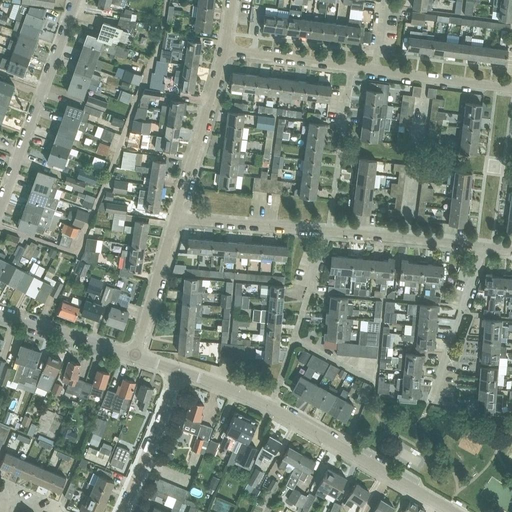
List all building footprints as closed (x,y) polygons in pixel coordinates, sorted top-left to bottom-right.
[(21,0),(21,4),(40,7),(53,9),(54,0),(21,0)] [(124,7),(125,6),(126,0),(98,0),(97,6),(109,10),(110,3),(124,7)] [(350,11),(350,9),(351,0),(348,0),(343,0),(343,4),(346,5),(346,11),(350,11)] [(355,19),(361,19),(363,2),(351,0),(350,9),(350,11),(349,18),(355,19)] [(425,10),(426,3),(432,4),(432,0),(413,0),(413,8),(425,10)] [(511,8),(511,0),(493,0),(493,6),(511,8)] [(472,15),(473,4),(466,3),(464,15),(472,15)] [(36,16),(40,7),(21,4),(20,4),(14,19),(17,20),(40,28),(42,29),(44,23),(43,23),(44,19),(36,16)] [(214,8),(198,6),(196,17),(212,19),(214,8)] [(511,14),(511,8),(493,6),(492,11),(499,12),(498,19),(511,21),(511,14)] [(169,14),(173,15),(174,14),(181,15),(181,11),(174,10),(174,7),(170,7),(169,14)] [(120,18),(130,20),(132,10),(125,9),(124,13),(121,13),(120,18)] [(288,17),(286,34),(298,35),(300,19),(301,11),(290,9),(288,17)] [(277,10),(277,16),(274,32),(286,34),(288,17),(284,17),(284,11),(277,10)] [(425,14),(412,12),(411,24),(423,25),(424,19),(425,14)] [(274,32),(277,16),(264,14),(262,30),(274,32)] [(212,19),(196,17),(195,30),(211,32),(212,19)] [(349,18),(348,25),(346,41),(358,43),(361,19),(349,18)] [(103,23),(98,38),(117,45),(119,39),(124,41),(128,32),(133,33),(137,22),(119,19),(116,27),(113,26),(103,23)] [(298,35),(310,37),(312,20),(300,19),(298,35)] [(36,38),(40,28),(17,20),(13,30),(21,32),(36,38)] [(310,37),(322,38),(324,22),(312,20),(310,37)] [(247,33),(258,34),(259,22),(249,21),(247,33)] [(322,38),(334,40),(336,23),(324,22),(322,38)] [(334,40),(346,41),(348,25),(336,23),(334,40)] [(167,31),(164,49),(173,50),(179,52),(199,55),(201,42),(191,41),(188,40),(187,44),(187,45),(179,44),(179,46),(171,45),(172,38),(176,39),(176,33),(167,31)] [(371,32),(364,31),(363,42),(370,43),(371,32)] [(432,53),(433,40),(426,39),(427,32),(422,31),(421,38),(420,51),(432,53)] [(33,47),(36,38),(21,32),(17,42),(33,47)] [(87,34),(84,44),(101,50),(101,49),(126,58),(129,49),(118,45),(117,45),(98,38),(87,34)] [(469,58),(470,45),(472,36),(465,35),(464,44),(458,43),(456,56),(469,58)] [(420,51),(421,38),(409,37),(407,50),(420,51)] [(35,48),(33,47),(17,42),(10,40),(7,49),(14,51),(30,57),(31,53),(33,54),(35,48)] [(444,55),(446,42),(433,40),(432,53),(444,55)] [(456,56),(458,43),(446,42),(444,55),(456,56)] [(80,53),(97,59),(100,50),(84,44),(80,53)] [(481,59),(482,46),(470,45),(469,58),(481,59)] [(493,61),(495,48),(482,46),(481,59),(493,61)] [(507,50),(497,48),(495,48),(493,61),(506,63),(507,50)] [(161,49),(160,61),(169,62),(171,63),(173,51),(173,50),(164,49),(161,49)] [(14,51),(11,60),(26,66),(30,57),(14,51)] [(179,52),(178,58),(185,59),(184,65),(197,67),(199,55),(179,52)] [(94,69),(97,59),(80,53),(77,63),(94,69)] [(137,62),(146,66),(150,57),(140,53),(137,62)] [(26,66),(11,60),(7,70),(23,76),(26,66)] [(158,61),(156,73),(164,74),(167,74),(169,62),(160,61),(158,61)] [(101,77),(92,73),(94,69),(77,63),(74,72),(100,81),(101,77)] [(176,70),(175,76),(195,79),(197,67),(184,65),(183,71),(176,70)] [(122,79),(138,85),(142,75),(125,69),(122,79)] [(98,87),(100,81),(74,72),(70,81),(87,87),(89,83),(98,87)] [(153,72),(151,89),(160,91),(164,91),(166,83),(162,83),(164,74),(156,73),(153,72)] [(230,89),(243,91),(245,74),(233,72),(230,89)] [(257,75),(245,74),(243,91),(255,92),(257,75)] [(257,75),(255,92),(267,94),(270,77),(257,75)] [(175,76),(174,82),(182,84),(181,90),(183,90),(193,92),(195,79),(175,76)] [(282,78),(270,77),(267,94),(279,95),(282,78)] [(294,80),(282,78),(279,95),(292,97),(294,80)] [(0,91),(11,95),(14,85),(0,80),(0,91)] [(306,82),(294,80),(292,97),(304,98),(306,82)] [(87,87),(70,81),(67,91),(84,97),(87,87)] [(122,81),(120,87),(128,90),(130,84),(122,81)] [(306,82),(304,98),(316,100),(318,83),(306,82)] [(384,84),(369,82),(368,90),(383,92),(384,84)] [(331,85),(318,83),(316,100),(329,102),(331,85)] [(420,97),(421,87),(413,86),(412,96),(415,96),(420,97)] [(432,98),(435,99),(436,89),(434,88),(428,87),(428,91),(427,98),(432,98)] [(144,88),(141,99),(149,101),(150,97),(159,99),(160,91),(151,89),(144,88)] [(132,94),(121,90),(117,99),(129,103),(132,94)] [(366,90),(364,102),(381,104),(381,102),(383,92),(366,90)] [(11,95),(0,91),(0,101),(7,105),(11,95)] [(408,102),(407,108),(413,108),(415,96),(412,96),(403,94),(402,101),(408,102)] [(85,103),(105,110),(108,103),(88,95),(85,103)] [(432,98),(431,111),(437,111),(438,106),(443,107),(444,100),(435,99),(432,98)] [(161,111),(181,115),(182,110),(185,111),(186,103),(183,103),(183,102),(171,100),(170,106),(162,104),(161,111)] [(387,105),(381,104),(364,102),(363,114),(380,116),(385,117),(387,105)] [(465,103),(464,115),(481,117),(482,105),(465,103)] [(64,114),(87,122),(90,114),(99,117),(101,111),(85,105),(83,110),(67,104),(64,114)] [(411,121),(413,108),(407,108),(401,107),(400,119),(411,121)] [(160,116),(159,124),(167,125),(180,127),(181,115),(161,111),(160,116)] [(441,125),(442,118),(443,113),(437,112),(437,111),(431,111),(429,123),(441,125)] [(228,112),(226,124),(243,126),(244,114),(228,112)] [(88,122),(87,122),(64,114),(61,123),(76,129),(85,132),(88,122)] [(380,116),(363,114),(361,127),(378,129),(380,116)] [(479,130),(481,117),(464,115),(462,127),(479,130)] [(134,119),(132,131),(141,133),(149,134),(151,123),(134,119)] [(410,133),(411,121),(400,119),(399,125),(405,126),(404,132),(410,133)] [(307,135),(324,137),(325,125),(308,122),(307,135)] [(76,129),(61,123),(57,133),(73,138),(76,129)] [(94,134),(100,136),(102,126),(96,124),(94,134)] [(241,139),(243,126),(226,124),(224,136),(241,139)] [(178,139),(180,127),(167,125),(165,137),(178,139)] [(383,129),(378,129),(361,127),(360,139),(382,142),(383,129)] [(460,140),(477,142),(479,130),(462,127),(460,140)] [(115,133),(110,131),(103,128),(100,138),(111,142),(115,133)] [(130,131),(126,149),(138,151),(141,133),(132,131),(130,131)] [(410,133),(404,132),(403,138),(397,137),(396,144),(408,145),(410,133)] [(69,148),(73,138),(57,133),(54,142),(69,148)] [(322,149),(324,137),(307,135),(305,147),(322,149)] [(156,144),(155,148),(163,150),(164,150),(167,150),(176,152),(178,139),(165,137),(157,136),(156,144)] [(241,139),(224,136),(223,149),(240,151),(241,139)] [(476,154),(477,142),(460,140),(459,152),(476,154)] [(433,142),(427,141),(426,148),(438,149),(439,143),(433,142)] [(69,148),(54,142),(50,151),(66,157),(68,153),(76,156),(78,151),(69,148)] [(98,147),(108,151),(110,146),(100,142),(98,147)] [(108,151),(98,147),(96,152),(106,156),(108,151)] [(322,149),(305,147),(304,159),(321,161),(322,149)] [(238,163),(240,151),(223,149),(221,161),(238,163)] [(63,167),(66,157),(50,151),(47,161),(63,167)] [(123,151),(121,168),(129,169),(135,171),(151,173),(164,175),(166,162),(156,161),(153,160),(152,168),(141,166),(136,166),(136,162),(137,153),(123,151)] [(279,163),(280,156),(274,155),(273,162),(272,167),(280,168),(280,163),(279,163)] [(90,167),(101,171),(105,160),(94,156),(90,167)] [(376,161),(367,160),(357,158),(356,167),(358,167),(357,172),(375,174),(376,161)] [(319,174),(321,161),(304,159),(302,171),(319,174)] [(244,165),(238,164),(238,163),(221,161),(219,161),(218,167),(220,168),(220,173),(236,175),(243,176),(244,165)] [(393,170),(399,171),(400,171),(399,177),(404,178),(406,165),(394,163),(393,170)] [(422,181),(428,181),(429,175),(435,175),(436,169),(424,167),(422,181)] [(77,178),(95,184),(98,175),(83,170),(82,172),(79,171),(77,178)] [(38,172),(35,181),(59,189),(60,185),(57,184),(59,179),(54,177),(55,177),(38,171),(38,172)] [(317,186),(319,174),(302,171),(300,184),(317,186)] [(373,187),(375,174),(357,172),(356,171),(355,180),(356,180),(356,185),(373,187)] [(453,185),(470,187),(472,187),(473,179),(471,178),(472,174),(455,171),(453,185)] [(162,187),(164,175),(151,173),(149,185),(162,187)] [(235,188),(236,178),(236,175),(220,173),(218,185),(235,188)] [(267,192),(273,193),(275,180),(276,180),(277,173),(271,173),(270,180),(268,179),(267,192)] [(82,192),(86,183),(67,176),(64,184),(74,187),(73,189),(82,192)] [(252,190),(261,191),(262,179),(260,178),(254,177),(252,190)] [(392,183),(391,189),(403,191),(404,178),(399,177),(398,183),(392,183)] [(126,194),(128,182),(127,182),(114,180),(112,192),(126,194)] [(281,194),(282,184),(283,181),(276,180),(275,180),(273,193),(281,194)] [(59,200),(62,191),(59,189),(35,181),(33,186),(30,185),(28,189),(59,200)] [(422,181),(420,194),(432,195),(433,188),(427,187),(428,181),(422,181)] [(317,186),(300,184),(300,189),(296,189),(294,190),(294,195),(299,196),(316,198),(317,186)] [(373,187),(356,185),(354,184),(353,193),(355,193),(354,197),(371,200),(373,187)] [(149,185),(148,191),(140,189),(139,196),(160,199),(162,187),(149,185)] [(451,198),(469,200),(470,200),(471,192),(470,191),(470,187),(453,185),(451,198)] [(55,209),(59,200),(28,189),(27,193),(30,194),(28,200),(55,209)] [(403,191),(391,189),(391,196),(396,196),(396,203),(401,204),(403,191)] [(106,191),(105,199),(113,200),(114,193),(106,191)] [(432,195),(420,194),(419,206),(425,207),(426,200),(432,201),(432,195)] [(158,212),(160,199),(139,196),(137,203),(146,204),(145,210),(158,212)] [(370,213),(371,200),(354,197),(352,197),(351,206),(353,206),(352,211),(370,213)] [(450,211),(467,213),(469,213),(470,205),(468,204),(469,200),(451,198),(450,211)] [(91,209),(94,203),(88,200),(85,199),(82,205),(91,209)] [(23,204),(22,208),(52,219),(55,209),(28,200),(26,205),(23,204)] [(99,210),(108,211),(126,214),(127,206),(101,202),(99,210)] [(401,204),(396,203),(395,210),(388,209),(387,216),(399,217),(401,204)] [(424,214),(425,207),(419,206),(417,220),(429,221),(430,214),(424,214)] [(49,228),(52,219),(22,208),(21,212),(23,213),(21,218),(49,228)] [(70,210),(68,214),(87,220),(89,213),(78,209),(76,213),(70,210)] [(450,211),(449,214),(448,224),(467,226),(468,217),(466,217),(467,213),(450,211)] [(122,231),(133,233),(146,235),(148,222),(135,220),(134,227),(123,225),(125,215),(108,212),(107,218),(113,219),(111,229),(122,231)] [(86,221),(87,220),(68,214),(67,218),(73,220),(72,224),(82,228),(85,221),(86,221)] [(49,228),(21,218),(18,228),(17,227),(17,228),(34,234),(35,231),(43,233),(45,228),(49,229),(49,228)] [(65,233),(64,234),(72,238),(74,239),(78,228),(64,223),(61,231),(65,233)] [(19,238),(7,233),(4,243),(15,247),(19,238)] [(144,247),(146,235),(133,233),(131,245),(144,247)] [(69,248),(72,238),(64,234),(64,235),(62,235),(59,244),(69,248)] [(87,238),(85,250),(98,252),(100,253),(102,240),(87,238)] [(200,252),(201,239),(188,238),(187,251),(200,252)] [(212,253),(213,240),(201,239),(200,252),(212,253)] [(225,241),(213,240),(212,253),(224,254),(225,241)] [(236,255),(238,242),(225,241),(224,254),(223,262),(229,262),(230,255),(236,255)] [(31,259),(36,248),(38,245),(31,242),(24,256),(31,259)] [(250,243),(238,242),(236,255),(249,257),(250,243)] [(262,245),(250,243),(249,257),(261,258),(262,245)] [(11,264),(7,262),(0,275),(0,277),(8,282),(19,261),(25,248),(18,245),(14,254),(15,255),(11,264)] [(131,245),(130,252),(123,251),(122,257),(125,257),(142,260),(144,247),(131,245)] [(273,259),(274,246),(262,245),(261,258),(273,259)] [(287,247),(274,246),(273,259),(286,260),(287,247)] [(36,248),(31,259),(30,261),(34,263),(41,250),(36,248)] [(51,249),(48,254),(54,257),(56,251),(51,249)] [(96,262),(98,252),(85,250),(83,261),(91,263),(91,261),(96,262)] [(75,258),(60,252),(58,257),(73,262),(75,258)] [(335,279),(340,280),(342,256),(337,256),(337,253),(332,253),(330,272),(335,273),(335,279)] [(347,274),(351,274),(352,255),(348,254),(348,257),(342,256),(340,280),(346,280),(347,274)] [(357,255),(352,255),(351,274),(356,275),(356,280),(360,281),(362,258),(357,258),(357,255)] [(368,259),(362,258),(360,281),(366,281),(367,275),(371,276),(373,257),(368,256),(368,259)] [(140,272),(142,260),(125,257),(123,269),(120,269),(119,275),(132,277),(133,271),(140,272)] [(378,257),(373,257),(371,276),(377,276),(376,282),(381,283),(383,260),(377,260),(378,257)] [(392,278),(393,269),(394,259),(388,258),(388,261),(383,260),(381,283),(387,283),(387,277),(392,278)] [(410,286),(412,263),(407,262),(407,260),(402,259),(400,279),(399,279),(398,285),(399,286),(405,287),(405,285),(410,286)] [(80,260),(75,272),(85,276),(90,264),(80,260)] [(25,271),(20,269),(23,263),(19,261),(8,282),(17,287),(25,271)] [(199,261),(199,269),(198,269),(198,275),(210,276),(210,270),(202,270),(203,261),(199,261)] [(418,263),(412,263),(410,286),(416,286),(416,280),(421,280),(422,261),(418,261),(418,263)] [(427,262),(422,261),(421,280),(425,281),(425,287),(430,288),(432,265),(427,264),(427,262)] [(438,265),(432,265),(430,288),(429,296),(430,296),(429,301),(440,302),(440,297),(435,296),(436,282),(442,283),(443,263),(438,263),(438,265)] [(183,272),(184,265),(175,264),(174,270),(183,272)] [(39,265),(34,276),(26,291),(35,296),(43,280),(40,279),(45,268),(39,265)] [(223,277),(223,271),(223,265),(220,265),(219,271),(210,270),(210,276),(223,277)] [(34,276),(25,271),(17,287),(26,291),(34,276)] [(491,300),(496,300),(498,277),(492,276),(493,274),(487,273),(486,293),(491,293),(491,300)] [(503,277),(498,277),(496,300),(502,301),(502,294),(506,295),(508,275),(503,275),(503,277)] [(45,276),(43,280),(35,296),(44,301),(48,292),(51,293),(50,294),(56,297),(63,284),(57,281),(56,281),(45,276)] [(210,280),(198,279),(184,278),(183,291),(202,292),(205,293),(205,286),(209,287),(210,280)] [(97,319),(101,310),(102,305),(93,301),(96,293),(99,294),(101,287),(89,283),(87,290),(90,291),(87,300),(86,299),(81,314),(97,319)] [(102,303),(109,305),(114,288),(106,285),(101,302),(102,302),(102,303)] [(284,286),(274,285),(271,285),(270,293),(262,292),(262,297),(283,299),(284,286)] [(128,305),(117,302),(121,290),(114,288),(109,305),(108,307),(111,307),(106,322),(123,328),(128,312),(126,311),(128,305)] [(201,304),(202,292),(183,291),(182,303),(201,304)] [(221,306),(224,306),(230,307),(232,294),(226,294),(222,293),(221,306)] [(233,307),(240,308),(242,308),(243,295),(241,295),(235,295),(233,307)] [(330,302),(329,307),(353,309),(354,303),(347,303),(348,298),(328,296),(327,302),(330,302)] [(63,299),(61,305),(57,315),(74,321),(82,300),(73,297),(71,302),(63,299)] [(282,311),(283,299),(262,297),(261,303),(269,304),(268,310),(282,311)] [(385,312),(390,313),(391,312),(393,313),(395,303),(386,302),(385,306),(385,312)] [(201,304),(182,303),(181,315),(201,317),(202,305),(201,304)] [(439,306),(420,305),(414,304),(413,315),(436,317),(436,311),(439,312),(439,306)] [(353,314),(353,309),(329,307),(329,313),(326,312),(326,317),(353,320),(353,319),(346,318),(346,314),(353,314)] [(280,324),(282,311),(268,310),(262,309),(261,322),(280,324)] [(200,329),(201,317),(181,315),(180,328),(200,329)] [(412,325),(437,327),(438,322),(435,322),(436,317),(413,315),(412,320),(412,325)] [(352,324),(353,320),(326,317),(325,322),(328,322),(327,328),(351,330),(351,324),(352,324)] [(221,331),(222,331),(228,332),(229,319),(223,319),(222,319),(221,331)] [(239,320),(232,319),(231,331),(238,332),(238,325),(249,326),(249,321),(239,320)] [(485,330),(509,332),(509,326),(503,326),(504,321),(483,319),(483,324),(486,325),(485,330)] [(379,332),(380,326),(380,323),(373,321),(368,321),(367,331),(379,332)] [(280,324),(261,322),(260,328),(267,328),(266,335),(279,336),(280,324)] [(437,332),(437,327),(412,325),(412,329),(411,335),(434,337),(435,332),(437,332)] [(200,330),(200,329),(180,328),(179,340),(199,342),(200,336),(198,336),(198,329),(200,330)] [(351,330),(327,328),(327,333),(324,333),(324,338),(334,339),(344,340),(350,340),(350,335),(351,330)] [(379,337),(379,332),(367,331),(359,330),(358,333),(362,339),(366,339),(366,345),(371,345),(378,346),(379,337)] [(509,337),(509,332),(485,330),(485,335),(482,335),(482,340),(502,342),(502,336),(509,337)] [(231,331),(230,344),(236,344),(244,345),(250,345),(250,339),(242,339),(242,340),(237,340),(238,332),(231,331)] [(278,348),(279,336),(266,335),(265,347),(278,348)] [(416,346),(426,347),(436,348),(436,343),(434,343),(434,337),(411,335),(411,340),(417,340),(416,346)] [(198,350),(199,342),(179,340),(178,353),(196,354),(196,350),(198,350)] [(502,346),(502,342),(482,340),(481,345),(484,345),(483,350),(507,352),(508,346),(502,346)] [(236,344),(230,344),(227,344),(225,356),(235,357),(236,344)] [(15,388),(18,382),(23,369),(30,348),(21,345),(15,361),(19,362),(16,372),(13,380),(11,387),(15,388)] [(278,348),(265,347),(264,360),(277,361),(278,348)] [(381,358),(380,362),(386,362),(391,363),(391,358),(391,357),(387,357),(388,347),(381,347),(381,356),(381,358)] [(27,376),(30,366),(35,367),(40,351),(30,348),(23,369),(18,382),(25,384),(28,376),(27,376)] [(305,364),(310,354),(303,350),(297,360),(305,364)] [(507,352),(483,350),(483,356),(480,356),(480,361),(500,362),(501,357),(507,357),(507,352)] [(399,358),(398,363),(421,365),(422,360),(424,360),(425,355),(415,354),(405,353),(405,358),(399,357),(399,358)] [(309,381),(312,376),(315,369),(321,359),(312,354),(306,365),(308,366),(302,377),(300,376),(292,391),(301,396),(309,381)] [(49,356),(36,386),(49,392),(62,361),(49,356)] [(321,359),(315,369),(318,371),(322,374),(328,363),(321,359)] [(80,396),(82,391),(85,381),(78,379),(79,373),(78,373),(80,364),(69,360),(62,382),(68,384),(65,392),(80,397),(80,396)] [(421,371),(421,365),(398,363),(398,368),(404,369),(404,374),(423,376),(423,371),(421,371)] [(334,377),(337,373),(339,368),(330,364),(329,365),(324,375),(332,380),(334,377)] [(0,383),(5,385),(10,368),(4,366),(0,378),(0,383)] [(500,369),(489,368),(479,367),(479,372),(482,372),(481,378),(505,380),(505,374),(499,373),(500,369)] [(35,384),(39,372),(33,370),(29,382),(35,384)] [(82,391),(80,396),(87,399),(89,395),(94,397),(101,399),(104,388),(106,383),(109,374),(97,370),(94,379),(92,384),(85,381),(82,391)] [(342,370),(339,375),(344,378),(344,377),(347,373),(342,370)] [(422,381),(423,376),(404,374),(403,378),(397,378),(396,384),(419,386),(420,380),(422,381)] [(101,406),(119,412),(124,396),(130,398),(135,382),(123,378),(121,386),(119,385),(116,393),(107,390),(101,406)] [(504,385),(505,380),(481,378),(481,383),(478,383),(478,388),(498,389),(499,384),(504,385)] [(318,386),(309,381),(301,396),(310,401),(318,386)] [(372,386),(364,382),(357,399),(365,402),(372,386)] [(390,383),(384,382),(378,382),(378,387),(377,393),(389,394),(390,383)] [(63,386),(56,383),(52,392),(59,395),(63,386)] [(142,399),(139,408),(145,411),(153,388),(141,384),(137,397),(142,399)] [(396,384),(396,388),(402,389),(402,395),(398,395),(397,401),(416,403),(417,396),(421,397),(422,391),(419,391),(419,386),(396,384)] [(318,406),(327,391),(318,386),(310,401),(318,406)] [(498,394),(498,389),(478,388),(477,392),(480,393),(479,398),(503,400),(503,395),(498,394)] [(336,395),(327,410),(336,415),(344,400),(349,392),(343,389),(338,397),(336,395)] [(336,395),(327,391),(318,406),(327,410),(336,395)] [(502,405),(503,400),(479,398),(479,403),(476,403),(476,409),(481,409),(486,409),(494,410),(496,410),(502,411),(502,405)] [(353,405),(344,400),(336,415),(345,420),(353,405)] [(184,423),(191,425),(192,423),(199,425),(200,424),(200,423),(203,414),(201,414),(203,405),(191,401),(184,423)] [(136,410),(130,407),(129,407),(124,423),(136,427),(138,419),(134,418),(136,410)] [(4,423),(9,424),(13,414),(8,412),(4,423)] [(231,450),(246,417),(235,412),(220,445),(231,450)] [(25,415),(21,424),(28,427),(32,417),(25,415)] [(98,417),(88,441),(98,445),(107,421),(98,417)] [(257,422),(246,417),(231,450),(238,453),(234,461),(235,461),(234,463),(250,470),(255,459),(252,458),(256,448),(247,444),(257,422)] [(12,419),(10,424),(17,428),(20,422),(12,419)] [(0,438),(4,440),(10,426),(0,422),(0,438)] [(32,423),(27,434),(32,436),(37,425),(32,423)] [(201,424),(200,423),(200,424),(199,425),(200,426),(197,437),(204,440),(208,441),(212,427),(201,424)] [(65,428),(62,435),(69,438),(71,430),(65,428)] [(23,441),(25,437),(18,434),(15,433),(14,437),(17,438),(16,438),(23,441)] [(270,459),(274,453),(281,442),(269,435),(263,446),(262,446),(258,454),(255,461),(260,464),(264,457),(268,460),(270,459)] [(39,436),(38,439),(55,445),(56,442),(39,436)] [(204,454),(205,451),(209,441),(208,441),(204,440),(197,437),(192,450),(199,453),(204,454)] [(210,440),(209,441),(205,451),(212,454),(215,456),(218,450),(216,449),(219,444),(210,440)] [(103,441),(98,450),(88,445),(84,452),(105,462),(113,446),(103,441)] [(110,463),(122,468),(129,450),(117,445),(110,463)] [(289,447),(284,455),(283,457),(284,458),(278,467),(283,470),(288,462),(295,466),(302,454),(289,447)] [(396,456),(415,467),(422,454),(412,449),(410,453),(401,448),(396,456)] [(0,466),(10,471),(16,457),(6,452),(0,465),(0,466)] [(315,461),(302,454),(295,466),(294,469),(291,474),(303,481),(308,473),(308,474),(315,461)] [(20,475),(26,461),(16,457),(10,471),(20,475)] [(30,479),(36,465),(26,461),(20,475),(30,479)] [(40,483),(46,469),(36,465),(30,479),(40,483)] [(94,485),(110,492),(114,482),(109,480),(112,474),(98,468),(95,474),(93,473),(89,483),(94,485)] [(327,492),(337,473),(328,468),(317,487),(327,492)] [(49,488),(55,474),(46,469),(40,483),(49,488)] [(256,469),(248,483),(255,487),(263,473),(256,469)] [(337,473),(327,492),(336,497),(346,478),(337,473)] [(55,474),(49,488),(60,492),(66,478),(55,474)] [(214,476),(209,487),(214,490),(219,479),(214,476)] [(152,488),(153,489),(157,491),(161,480),(156,478),(152,488)] [(162,493),(167,482),(161,480),(157,491),(162,493)] [(278,483),(273,480),(268,488),(268,489),(273,492),(278,483)] [(70,482),(65,496),(64,497),(70,499),(76,485),(70,482)] [(168,495),(172,484),(167,482),(162,493),(168,495)] [(89,483),(87,487),(92,490),(89,495),(105,502),(110,492),(94,485),(89,483)] [(174,497),(178,487),(172,484),(168,495),(174,497)] [(356,484),(351,492),(348,497),(349,497),(344,504),(351,508),(355,501),(361,504),(369,492),(356,484)] [(179,500),(183,489),(178,487),(174,497),(177,499),(179,500)] [(168,495),(162,493),(157,491),(153,489),(149,498),(154,500),(157,495),(166,499),(168,495)] [(183,501),(184,502),(189,491),(183,489),(179,500),(183,501)] [(303,508),(307,497),(294,489),(288,500),(303,508)] [(307,511),(308,511),(316,497),(309,493),(307,497),(303,508),(300,511),(307,511)] [(105,502),(89,495),(85,505),(83,504),(80,511),(81,511),(96,511),(97,510),(100,511),(101,511),(103,511),(105,511),(106,508),(105,506),(104,506),(105,502)] [(381,499),(375,508),(373,511),(372,511),(390,511),(393,507),(381,499)] [(423,511),(425,509),(410,501),(403,511),(423,511)] [(337,511),(341,505),(334,502),(329,511),(337,511)]
